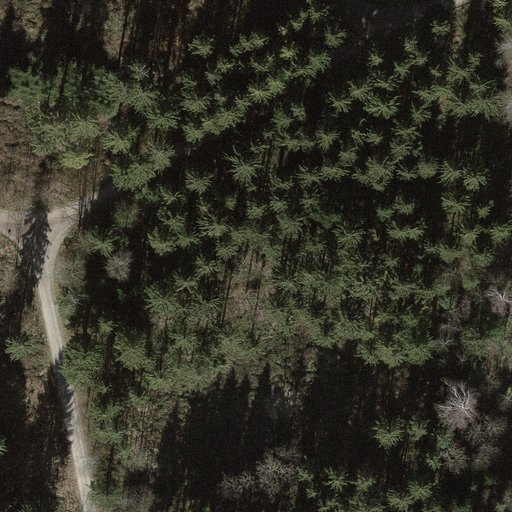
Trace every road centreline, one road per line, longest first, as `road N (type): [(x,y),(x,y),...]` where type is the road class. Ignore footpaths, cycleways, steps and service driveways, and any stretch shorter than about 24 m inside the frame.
road 1 (track): [(448,0),(371,32),(33,234)]
road 2 (track): [(91,511),(33,234)]
